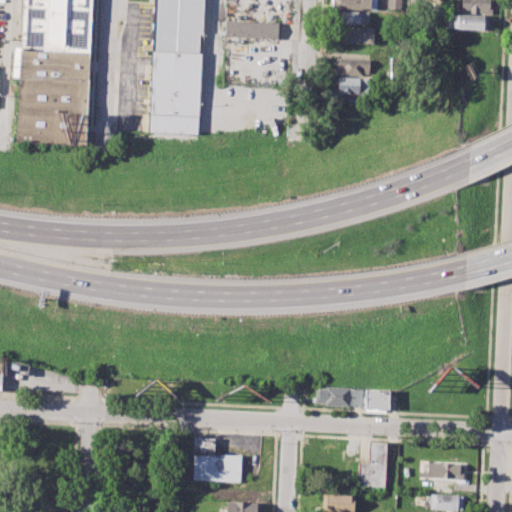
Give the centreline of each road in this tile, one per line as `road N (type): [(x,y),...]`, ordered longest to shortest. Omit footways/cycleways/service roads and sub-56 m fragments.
road 1 (residential): [(511,431),(0,408)]
road 2 (motorway): [(467,163),(332,212),(227,232),(135,238),(0,226)]
road 3 (motorway): [(0,270),(128,294),(215,300),(379,293),(453,278)]
road 4 (residential): [(511,166),(496,511)]
road 5 (residential): [(108,0),(101,150)]
road 6 (residential): [(93,378),(86,511)]
road 7 (residential): [(291,390),(285,511)]
